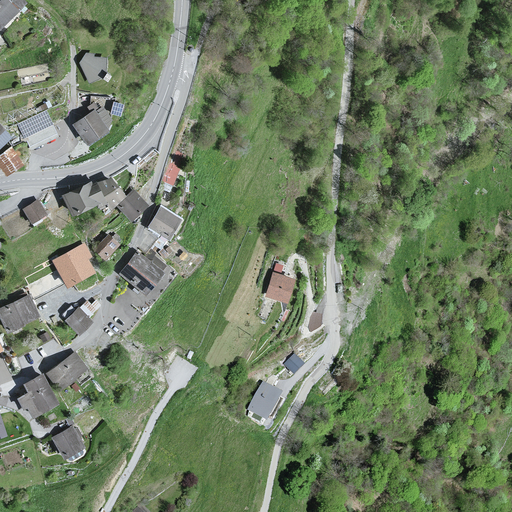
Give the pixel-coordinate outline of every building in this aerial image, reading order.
[(22,4),(17,0),(0,0),(0,28),(12,14),(13,14),(22,4)] [(101,61),(84,57),(77,65),(85,85),(95,76),(101,61)] [(39,68),(37,68),(16,72),(19,86),(41,82),(39,69),(39,68)] [(105,122),(97,111),(91,115),(90,113),(70,126),(83,145),(103,132),(98,126),(105,122)] [(54,135),(45,117),(32,124),(30,120),(18,126),(28,147),(54,135)] [(173,180),(183,152),(175,149),(165,177),(173,180)] [(18,166),(8,150),(0,154),(0,171),(3,176),(18,166)] [(103,212),(115,198),(107,180),(91,187),(89,183),(58,197),(67,215),(91,204),(94,210),(101,207),(103,212)] [(141,206),(129,193),(113,207),(125,220),(141,206)] [(42,215),(34,202),(20,211),(28,224),(42,215)] [(175,222),(157,210),(145,228),(163,240),(175,222)] [(114,247),(104,238),(91,251),(100,260),(114,247)] [(91,273),(81,251),(57,261),(56,258),(49,261),(52,267),(55,266),(64,285),(91,273)] [(141,260),(134,255),(117,276),(139,294),(162,266),(146,254),(141,260)] [(287,280),(269,275),(261,298),(279,303),(287,280)] [(35,318),(27,299),(0,309),(0,327),(3,334),(20,327),(19,325),(35,318)] [(88,308),(84,304),(77,310),(85,319),(97,308),(93,303),(88,308)] [(86,324),(75,312),(62,324),(73,336),(86,324)] [(294,371),(305,361),(296,351),(285,361),(294,371)] [(83,372),(73,357),(44,376),(54,391),(83,372)] [(52,407),(38,378),(21,386),(25,395),(15,400),(20,411),(23,410),(27,419),(52,407)] [(276,396),(259,387),(245,414),(262,423),(276,396)] [(79,450),(68,431),(49,440),(59,460),(79,450)]
